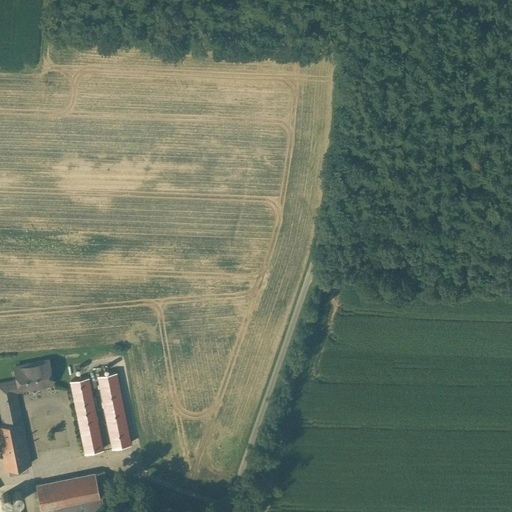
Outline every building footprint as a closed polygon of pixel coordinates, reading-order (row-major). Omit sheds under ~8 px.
[(54,384),(49,358),(14,364),(19,390),(54,384)] [(116,370),(97,374),(112,447),(131,443),(116,370)] [(89,376),(69,380),(84,453),(104,449),(89,376)] [(0,446),(4,469),(31,463),(14,378),(0,381),(0,414),(2,423),(0,423),(0,446)] [(98,497),(93,471),(36,483),(41,508),(98,497)]
